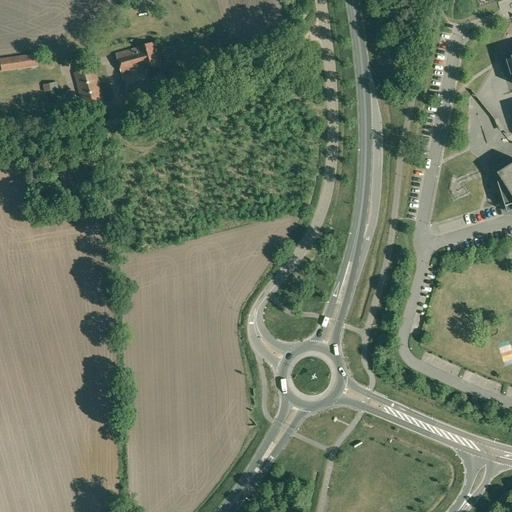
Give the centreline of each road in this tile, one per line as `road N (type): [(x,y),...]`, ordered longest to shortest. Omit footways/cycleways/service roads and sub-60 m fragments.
road 1 (unclassified): [(457,27),(420,222),(427,245),(403,343),(416,364),(511,403)]
road 2 (unclassified): [(258,338),(257,313),(328,194),(332,105),(318,0)]
road 3 (track): [(0,134),(81,129),(144,112),(324,29)]
road 4 (primary): [(344,286),(366,150),(354,0)]
